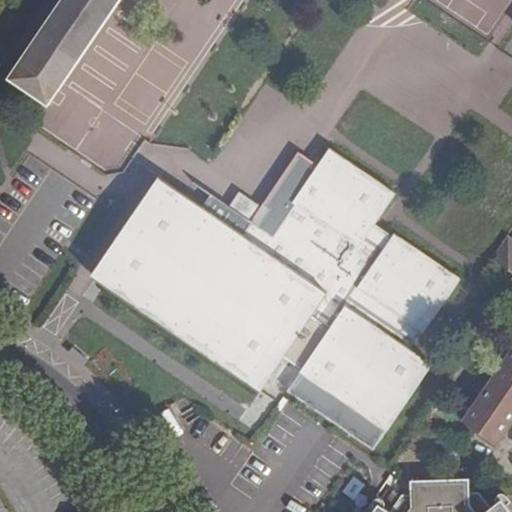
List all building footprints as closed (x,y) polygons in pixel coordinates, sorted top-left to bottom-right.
[(118,0),(47,0),(15,48),(27,56),(11,78),(46,102),(48,103),(118,0)] [(388,191),(322,146),(287,195),(289,196),(266,229),(244,214),(233,229),(150,171),(82,269),(247,383),(271,350),(290,364),(288,367),(378,428),(422,363),(396,345),(409,324),(412,326),(447,274),(388,232),(386,234),(367,221),(388,191)] [(511,272),(511,241),(497,263),(511,272)] [(497,446),(511,424),(511,352),(463,422),(497,446)] [(511,511),(511,506),(506,499),(501,503),(487,488),(479,493),(469,494),(467,479),(410,482),(410,495),(403,498),(392,511),(386,511),(376,504),(369,511),(511,511)]
